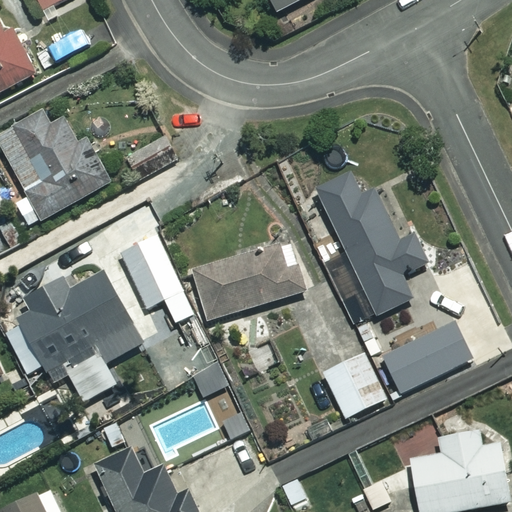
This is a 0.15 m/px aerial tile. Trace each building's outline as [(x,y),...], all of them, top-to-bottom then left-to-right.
[(65,0),(24,0),(33,16),(65,0)] [(271,0),(278,14),(305,0),(271,0)] [(0,6),(0,94),(37,76),(2,5),(0,6)] [(83,110),(54,126),(47,114),(0,139),(0,142),(43,222),(115,184),(92,141),(82,147),(77,137),(93,128),(83,110)] [(356,330),(420,299),(410,277),(430,268),(415,236),(404,242),(381,194),(366,201),(354,175),(318,193),(351,262),(329,272),(356,330)] [(228,194),(207,201),(215,222),(235,214),(228,194)] [(195,316),(159,238),(123,255),(149,310),(166,302),(177,325),(195,316)] [(290,271),(281,246),(194,274),(210,324),(307,293),(299,268),(290,271)] [(67,281),(32,300),(36,306),(18,316),(48,373),(64,365),(85,405),(113,390),(101,368),(144,345),(107,276),(73,294),(67,281)] [(472,362),(456,326),(386,359),(402,395),(472,362)] [(388,401),(367,355),(325,374),(347,420),(388,401)] [(248,418),(240,399),(219,408),(227,427),(248,418)] [(485,450),(481,433),(441,440),(444,456),(412,462),(421,511),(465,511),(510,503),(500,447),(485,450)] [(156,473),(144,447),(98,468),(118,511),(197,511),(189,493),(178,498),(165,468),(156,473)] [(63,511),(53,490),(2,511),(63,511)]
